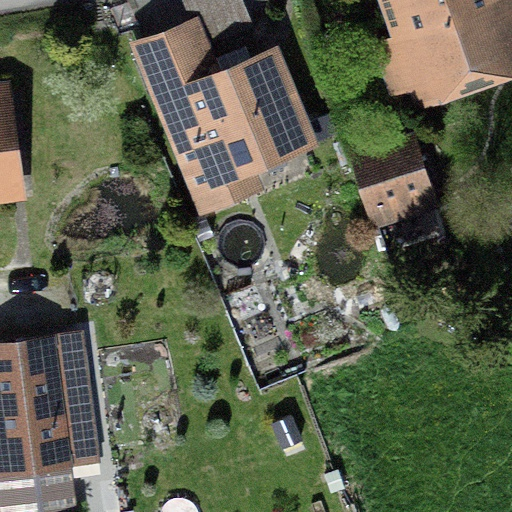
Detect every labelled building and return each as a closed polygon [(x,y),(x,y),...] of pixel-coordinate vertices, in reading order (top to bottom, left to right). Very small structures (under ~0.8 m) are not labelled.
[(511,0),(392,0),(405,35),(384,42),(401,92),(419,86),(426,107),(511,77),(511,0)] [(217,5),(140,38),(219,219),(351,162),(295,33),(239,57),(217,5)] [(0,188),(42,184),(31,96),(0,98),(0,188)] [(362,149),(380,213),(448,194),(430,131),(362,149)] [(93,324),(0,339),(0,391),(15,477),(117,460),(93,324)]
